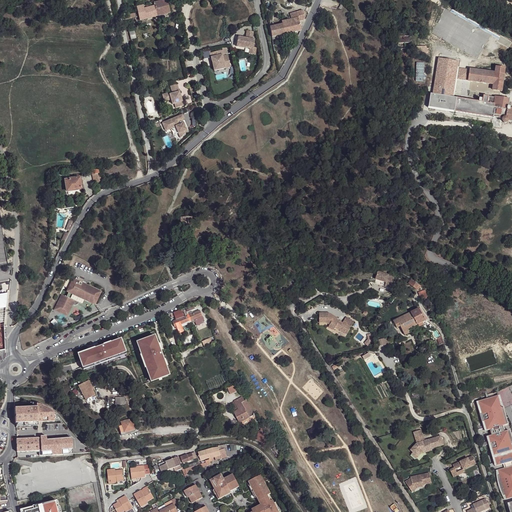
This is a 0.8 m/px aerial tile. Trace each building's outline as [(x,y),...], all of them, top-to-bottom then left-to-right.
[(167,0),(166,0),(154,3),(155,6),(157,16),(170,13),(167,0)] [(144,5),(136,7),(140,20),(157,16),(155,6),(144,8),(144,5)] [(287,19),(288,21),(298,18),(299,22),(305,20),(303,11),(290,14),(291,18),(287,19)] [(137,17),(136,13),(123,16),(122,16),(123,21),(137,17)] [(301,31),(299,22),(298,18),(288,21),(282,22),(282,25),(270,28),(272,38),(301,31)] [(134,30),(127,32),(129,40),(136,38),(134,30)] [(243,39),(236,38),(234,47),(248,49),(251,50),(251,48),(252,40),(250,39),(251,32),(244,31),(244,36),(246,37),(246,39),(243,39)] [(398,46),(409,45),(409,43),(410,43),(410,35),(397,36),(398,46)] [(218,56),(209,58),(213,71),(229,67),(226,55),(221,57),(218,57),(218,56)] [(439,59),(431,109),(455,112),(493,118),(493,117),(496,118),(504,119),(503,120),(503,121),(504,123),(505,123),(508,121),(511,121),(511,110),(511,107),(511,106),(508,106),(509,99),(501,97),(500,97),(495,97),(495,98),(484,96),(483,102),(454,98),(457,80),(494,84),(494,90),(501,91),(501,92),(502,91),(503,92),(506,69),(496,68),(495,73),(459,68),(460,62),(439,59)] [(416,63),(416,81),(424,81),(424,63),(416,63)] [(181,107),(175,84),(168,86),(170,92),(163,94),(164,101),(169,100),(170,105),(172,104),(173,108),(181,107)] [(399,96),(421,89),(420,85),(399,91),(399,96)] [(183,119),(181,115),(161,123),(165,131),(175,127),(179,138),(188,134),(183,123),(179,125),(177,121),(183,119)] [(101,182),(99,170),(91,169),(94,184),(101,182)] [(79,179),(78,178),(75,179),(69,180),(65,180),(65,181),(67,191),(68,192),(80,190),(81,190),(81,189),(79,179)] [(192,217),(178,219),(178,226),(182,227),(182,231),(195,230),(195,228),(195,225),(192,217)] [(66,229),(70,231),(75,222),(71,220),(66,229)] [(195,246),(212,244),(211,243),(211,228),(195,228),(195,230),(195,246)] [(227,228),(211,228),(211,243),(229,243),(227,228)] [(64,243),(69,233),(65,232),(60,241),(64,243)] [(377,269),(373,276),(383,280),(381,284),(387,287),(392,275),(387,272),(386,273),(377,269)] [(408,283),(418,290),(421,285),(411,279),(408,283)] [(100,294),(73,280),(66,293),(94,306),(100,294)] [(425,291),(418,293),(420,299),(427,297),(425,291)] [(67,316),(73,302),(61,297),(55,311),(67,316)] [(413,318),(421,314),(418,308),(410,312),(411,314),(413,318)] [(201,316),(199,311),(184,317),(182,310),(174,313),(177,320),(173,321),(175,327),(177,326),(180,333),(184,332),(181,324),(185,323),(194,319),(195,322),(197,326),(204,323),(202,319),(201,316)] [(410,312),(393,321),(396,328),(400,326),(404,335),(410,332),(409,328),(416,324),(413,318),(411,314),(410,312)] [(319,313),(319,323),(326,322),(329,325),(328,327),(333,330),(335,327),(342,332),(346,324),(350,327),(353,321),(346,317),(342,323),(336,319),(337,318),(328,313),(319,313)] [(421,322),(425,321),(421,314),(413,318),(416,324),(417,324),(421,322)] [(350,327),(346,324),(342,332),(346,334),(350,327)] [(155,336),(140,341),(142,348),(140,349),(142,354),(142,356),(143,356),(147,366),(146,366),(147,368),(148,373),(151,372),(154,379),(159,378),(159,379),(169,375),(166,367),(165,367),(164,362),(165,362),(164,360),(160,351),(159,351),(158,347),(159,346),(158,344),(155,336)] [(201,341),(204,348),(211,344),(209,337),(201,341)] [(90,354),(80,357),(85,371),(92,369),(91,366),(101,363),(101,365),(117,360),(116,358),(127,354),(122,341),(112,344),(110,345),(110,347),(105,348),(105,347),(97,350),(90,352),(90,354)] [(90,354),(90,352),(97,350),(96,349),(79,355),(80,357),(90,354)] [(131,369),(136,368),(133,357),(114,361),(116,367),(124,365),(124,366),(130,364),(131,369)] [(151,382),(159,379),(159,378),(154,379),(151,372),(148,373),(151,382)] [(89,380),(78,385),(86,400),(95,395),(92,388),(89,380)] [(236,384),(227,388),(230,394),(239,390),(236,384)] [(511,448),(511,443),(508,431),(504,432),(503,433),(501,426),(502,426),(506,425),(501,407),(499,408),(496,397),(487,399),(488,402),(486,402),(485,400),(477,403),(480,415),(478,415),(481,423),(483,423),(485,431),(488,430),(490,437),(487,438),(490,446),(488,447),(492,459),(494,458),(496,466),(502,464),(503,464),(505,469),(504,469),(497,471),(499,475),(497,475),(497,480),(497,485),(499,489),(501,494),(503,496),(505,495),(506,499),(511,497),(511,502),(509,504),(510,507),(509,508),(510,511),(511,511),(511,465),(511,463),(511,461),(511,460),(511,449),(511,448)] [(245,408),(247,407),(243,398),(229,404),(231,408),(236,406),(238,410),(233,412),(239,423),(249,418),(246,411),(247,411),(245,408)] [(54,422),(54,412),(50,409),(45,406),(41,404),(37,403),(37,407),(15,408),(16,423),(16,428),(17,428),(17,427),(17,423),(38,422),(54,422)] [(249,418),(254,415),(249,406),(247,407),(245,408),(247,411),(246,411),(249,418)] [(133,429),(134,429),(131,419),(121,422),(122,425),(124,432),(133,429)] [(260,429),(256,440),(257,441),(259,441),(261,443),(263,444),(265,446),(269,435),(262,425),(259,427),(260,429)] [(421,430),(413,432),(415,440),(418,439),(419,442),(416,443),(410,450),(412,453),(415,455),(419,451),(425,449),(426,452),(432,450),(431,448),(443,445),(440,436),(424,441),(421,430)] [(72,453),(72,439),(71,439),(46,440),(46,436),(40,436),(40,438),(41,451),(39,451),(39,455),(72,453)] [(39,451),(38,438),(18,439),(17,438),(17,440),(16,440),(17,452),(39,451)] [(218,447),(212,448),(214,456),(214,457),(221,455),(219,450),(218,447)] [(212,448),(198,452),(200,460),(204,460),(205,459),(205,458),(207,458),(210,457),(214,456),(212,448)] [(219,450),(221,455),(221,458),(227,457),(224,448),(219,450)] [(415,455),(412,453),(410,454),(416,459),(420,454),(426,452),(425,449),(419,451),(415,455)] [(188,455),(181,457),(183,463),(194,459),(192,454),(188,455)] [(173,458),(153,466),(156,474),(166,470),(174,467),(181,464),(178,455),(173,458)] [(472,456),(452,465),(454,468),(449,470),(453,478),(457,475),(456,472),(455,470),(461,466),(462,469),(463,470),(463,469),(476,464),(472,456)] [(184,465),(187,472),(201,466),(200,465),(199,462),(198,459),(184,465)] [(131,467),(132,478),(145,476),(145,474),(149,473),(148,466),(145,466),(144,464),(136,465),(136,467),(131,467)] [(107,469),(109,483),(117,482),(117,480),(124,479),(123,468),(116,469),(115,468),(107,469)] [(499,475),(497,471),(496,471),(495,474),(495,477),(495,480),(496,485),(497,488),(499,493),(502,497),(504,500),(506,499),(505,495),(503,496),(501,494),(499,489),(497,485),(497,480),(497,475),(499,475)] [(410,478),(405,482),(408,488),(416,486),(416,488),(422,485),(423,486),(431,483),(429,473),(410,477),(410,478)] [(239,487),(232,475),(223,479),(221,475),(212,480),(214,485),(213,486),(219,499),(223,497),(230,493),(229,491),(239,487)] [(270,494),(260,475),(248,482),(260,505),(251,509),(252,511),(251,511),(278,511),(272,500),(270,501),(267,495),(270,494)] [(189,498),(193,504),(203,499),(196,486),(185,492),(188,499),(189,498)] [(153,498),(148,489),(142,492),(140,491),(134,494),(141,507),(148,503),(147,502),(153,498)] [(126,511),(133,508),(126,495),(119,500),(120,502),(113,505),(117,511),(122,511),(125,511),(126,511)] [(485,498),(472,504),(474,508),(466,511),(479,511),(489,508),(485,498)] [(152,511),(177,511),(176,509),(180,507),(177,502),(175,499),(173,501),(175,505),(161,511),(158,508),(152,511)]
